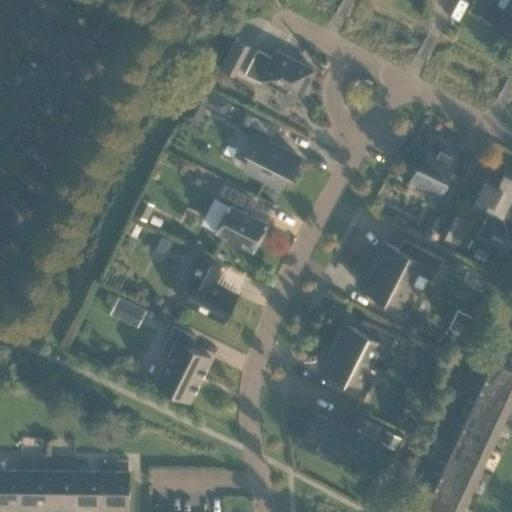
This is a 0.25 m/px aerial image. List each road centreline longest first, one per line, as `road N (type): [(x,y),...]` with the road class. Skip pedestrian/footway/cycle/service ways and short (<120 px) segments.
road 1 (residential): [(264,511),(248,390),(274,304),(347,162)]
road 2 (residential): [(397,80),(511,140)]
